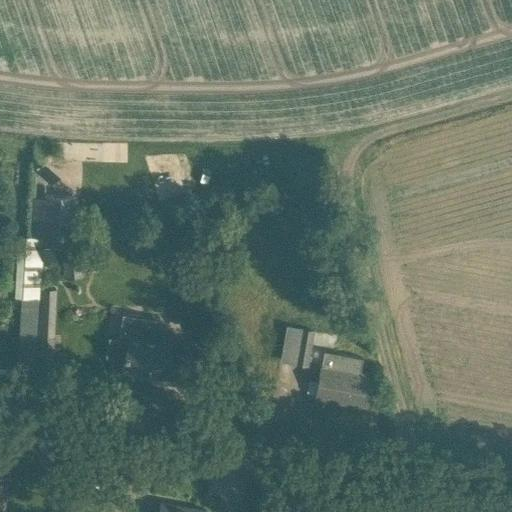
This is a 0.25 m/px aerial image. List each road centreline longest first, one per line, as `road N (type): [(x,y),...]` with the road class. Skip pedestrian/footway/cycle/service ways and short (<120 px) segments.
road 1 (unclassified): [(511,497),(0,409)]
road 2 (track): [(511,95),(385,129),(347,173),(412,479)]
